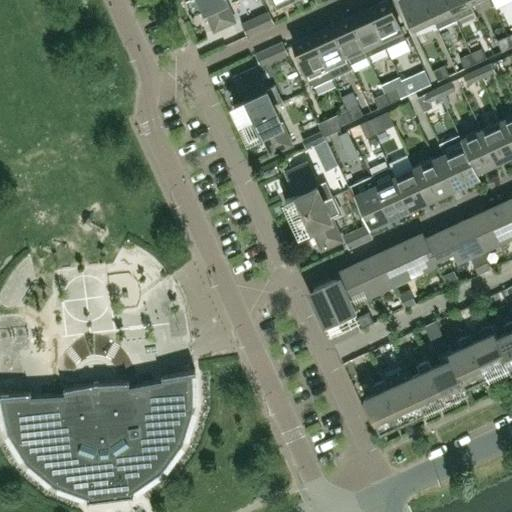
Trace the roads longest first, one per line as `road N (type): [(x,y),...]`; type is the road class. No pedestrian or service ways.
road 1 (residential): [(386,492),(186,68),(149,76)]
road 2 (residential): [(324,500),(145,117),(149,76)]
road 3 (residential): [(386,492),(511,434)]
